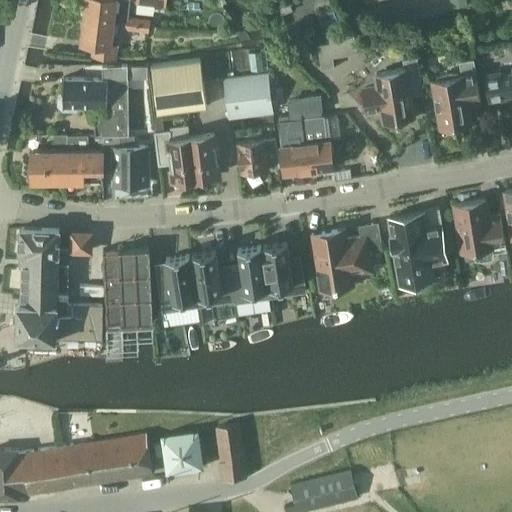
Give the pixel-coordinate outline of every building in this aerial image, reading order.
[(128,0),(85,0),(83,16),(114,20),(126,21),(127,15),(128,0)] [(467,0),(453,0),(455,9),(469,6),(467,0)] [(126,28),(137,29),(139,16),(127,15),(126,21),(126,28)] [(117,44),(111,43),(114,20),(83,16),(81,40),(93,42),(92,54),(115,57),(117,44)] [(137,29),(149,30),(150,18),(139,16),(137,29)] [(357,52),(353,28),(328,33),(330,43),(317,45),(321,68),(334,66),(332,56),(357,52)] [(382,106),(384,119),(413,114),(409,89),(422,87),(417,56),(403,58),(404,67),(376,72),(378,85),(363,87),(366,108),(382,106)] [(151,63),(157,111),(206,105),(200,57),(151,63)] [(461,74),(433,78),(441,126),(470,121),(467,101),(480,99),(473,58),(459,60),(461,74)] [(95,133),(103,133),(129,133),(128,78),(127,62),(102,63),(102,76),(64,75),(64,74),(63,90),(58,95),(58,102),(63,108),(77,109),(83,104),(106,105),(106,113),(95,113),(95,133)] [(147,62),(127,62),(128,78),(147,77),(147,62)] [(511,67),(511,69),(511,71),(500,73),(500,71),(484,74),(489,100),(504,97),(504,95),(511,93),(511,67)] [(223,78),(228,117),(272,112),(267,72),(223,78)] [(287,100),(290,118),(302,117),(321,114),(319,97),(287,100)] [(324,114),(302,117),(309,170),(335,167),(331,136),(327,137),(324,114)] [(156,130),(165,129),(163,115),(154,116),(156,130)] [(290,118),(276,120),(279,143),(283,173),(309,170),(302,117),(290,118)] [(173,178),(196,175),(191,135),(172,137),(171,128),(155,130),(158,157),(170,155),(173,178)] [(214,132),(191,135),(196,175),(219,172),(214,132)] [(31,164),(28,164),(29,175),(31,175),(31,180),(67,179),(66,134),(66,133),(52,133),(52,148),(31,148),(31,164)] [(129,133),(103,133),(103,147),(103,168),(114,168),(114,180),(148,180),(148,144),(134,144),(135,133),(129,133)] [(87,134),(66,134),(67,179),(85,179),(85,178),(103,178),(103,168),(103,147),(87,147),(87,134)] [(268,164),(279,163),(276,141),(265,143),(265,137),(238,140),(242,169),(268,166),(268,164)] [(487,215),(484,198),(455,202),(462,250),(475,247),(476,249),(477,256),(480,259),(491,257),(493,254),(492,250),(506,248),(500,213),(487,215)] [(393,247),(394,247),(400,282),(434,277),(431,260),(447,257),(439,207),(389,215),(392,232),(390,233),(393,247)] [(19,309),(17,309),(16,335),(101,337),(103,303),(68,302),(70,248),(59,248),(60,228),(20,226),(19,252),(21,252),(20,258),(23,258),(21,298),(19,298),(19,309)] [(346,237),(345,228),(311,233),(320,288),(353,283),(351,268),(353,265),(370,262),(366,234),(346,237)] [(71,231),(71,249),(90,249),(90,231),(71,231)] [(286,239),(261,243),(270,296),(295,292),(290,262),(289,254),(286,239)] [(261,243),(237,247),(239,260),(241,276),(245,300),(270,296),(261,243)] [(107,323),(152,321),(148,245),(103,247),(107,323)] [(215,248),(190,252),(198,305),(224,301),(220,279),(218,263),(215,248)] [(190,252),(165,256),(166,260),(170,285),(174,309),(198,305),(190,252)] [(301,260),(290,262),(295,292),(306,290),(301,260)] [(241,276),(231,277),(234,299),(235,301),(245,300),(241,276)] [(231,277),(220,279),(224,301),(234,299),(231,277)] [(170,285),(157,287),(161,311),(174,309),(170,285)] [(223,478),(246,475),(239,422),(216,426),(223,478)] [(169,470),(203,466),(198,429),(163,434),(169,470)] [(28,490),(154,471),(147,431),(64,444),(60,445),(18,450),(17,446),(0,447),(0,496),(20,495),(20,491),(28,490)] [(290,483),(293,497),(295,502),(285,505),(286,511),(292,511),(357,496),(350,469),(290,483)]
